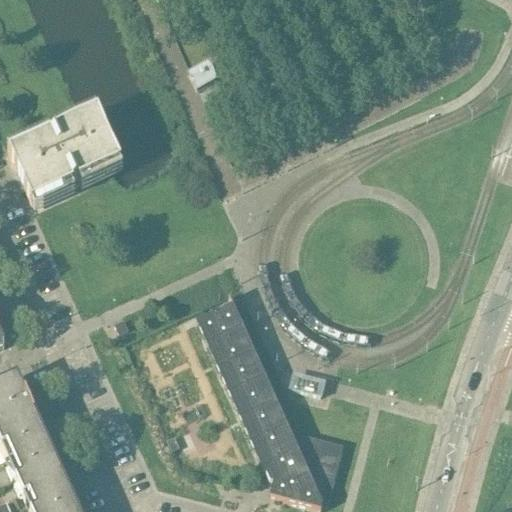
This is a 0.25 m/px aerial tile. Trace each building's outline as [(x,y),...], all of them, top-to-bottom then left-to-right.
[(206,70),(190,77),(188,79),(196,94),(214,85),(206,70)] [(97,120),(77,128),(55,138),(56,140),(50,143),(49,141),(8,160),(31,212),(72,193),(72,192),(78,189),(79,190),(120,172),(97,120)] [(289,438),(233,311),(197,327),(265,480),(272,477),(274,482),(269,503),(302,511),(321,511),(324,511),(326,511),(342,451),(289,438)] [(114,331),(118,340),(127,336),(123,326),(114,331)] [(323,389),(317,387),(294,381),(290,393),(314,399),(321,401),(323,389)] [(62,483),(48,451),(17,382),(0,389),(0,451),(1,455),(0,455),(0,459),(4,467),(6,466),(9,471),(6,473),(11,484),(14,482),(16,488),(13,489),(18,500),(21,499),(22,501),(62,483)] [(75,511),(62,483),(22,501),(26,511),(75,511)]
